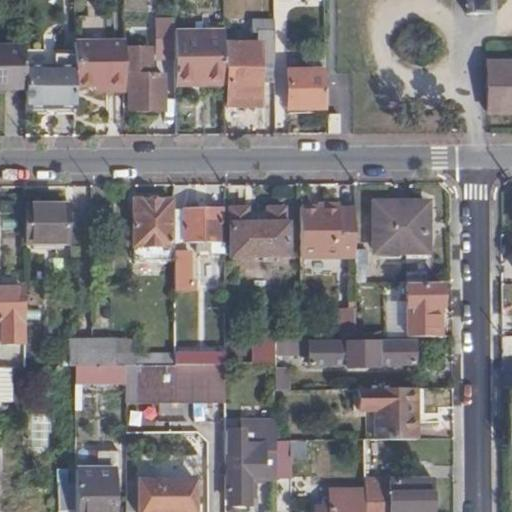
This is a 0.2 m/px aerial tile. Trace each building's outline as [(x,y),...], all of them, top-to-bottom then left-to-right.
[(484,0),(466,0),(467,15),(484,15),(484,0)] [(228,85),(229,107),(260,107),(260,97),(260,75),(275,75),(275,20),(260,21),(260,45),(225,45),(225,70),(232,70),(231,85),(228,85)] [(225,79),(225,70),(225,45),(225,31),(174,32),(175,42),(175,66),(175,86),(197,86),(199,80),(225,79)] [(125,41),(74,42),(74,50),(75,84),(96,83),(108,83),(109,92),(125,92),(125,61),(125,41)] [(175,66),(175,42),(162,42),(162,66),(175,66)] [(24,52),(24,46),(0,46),(0,87),(25,87),(24,52)] [(314,80),(325,72),(324,48),(312,48),(312,72),(314,72),(314,80)] [(25,109),(75,107),(75,84),(74,50),(24,52),(25,87),(25,92),(25,109)] [(125,92),(125,110),(162,110),(163,76),(135,75),(135,60),(125,61),(125,92)] [(488,112),(511,112),(511,62),(487,63),(488,112)] [(288,108),(325,109),(325,72),(314,80),(314,72),(312,72),(288,73),(288,108)] [(175,91),(225,90),(225,79),(199,80),(197,86),(175,86),(175,91)] [(96,93),(109,92),(108,83),(96,83),(96,93)] [(340,95),(332,95),(331,110),(341,110),(340,95)] [(174,246),(174,200),(135,201),(135,246),(174,246)] [(427,203),(375,204),(376,252),(428,253),(427,203)] [(69,240),(68,206),(31,206),(31,240),(69,240)] [(296,209),(296,258),(355,259),(355,248),(355,213),(339,213),(339,210),(296,209)] [(220,239),(220,211),(186,211),(185,240),(220,239)] [(278,211),(264,211),(264,223),(243,223),(242,211),(227,211),(227,256),(278,256),(278,246),(282,246),(282,223),(278,222),(278,211)] [(174,260),(174,252),(174,246),(135,246),(135,259),(174,260)] [(355,259),(355,283),(365,283),(365,248),(355,248),(355,259)] [(174,260),(174,277),(190,278),(190,253),(174,252),(174,260)] [(201,262),(200,280),(215,281),(215,262),(201,262)] [(405,338),(434,337),(434,309),(440,308),(440,284),(405,283),(405,300),(405,338)] [(21,321),(25,321),(25,287),(0,287),(0,319),(4,320),(4,342),(21,342),(21,321)] [(405,300),(385,300),(385,338),(405,338),(405,300)] [(355,307),(338,307),(338,332),(355,332),(355,307)] [(276,340),(276,364),(276,390),(286,390),(286,356),(311,355),(311,365),(345,364),(346,367),(378,367),(380,364),(416,363),(415,342),(311,343),(311,339),(298,340),(276,340)] [(74,366),(94,366),(94,340),(74,340),(74,366)] [(94,366),(123,366),(123,340),(94,340),(94,366)] [(127,366),(175,365),(175,353),(175,351),(162,351),(162,354),(135,354),(135,340),(123,340),(123,366),(127,366)] [(254,340),(253,364),(276,364),(276,340),(254,340)] [(175,365),(226,365),(226,353),(175,353),(175,365)] [(226,393),(226,365),(175,365),(127,366),(127,394),(226,393)] [(0,401),(13,401),(13,367),(0,366),(0,401)] [(124,383),(123,366),(94,366),(74,366),(74,384),(124,383)] [(418,440),(418,389),(358,389),(359,411),(376,411),(377,440),(418,440)] [(255,476),(276,476),(276,442),(276,422),(243,423),(243,432),(226,432),(226,456),(230,455),(230,505),(250,506),(250,496),(255,496),(255,482),(255,476)] [(307,441),(292,442),(291,457),(306,456),(307,441)] [(276,442),(276,476),(291,476),(291,457),(292,442),(276,442)] [(75,486),(75,511),(113,511),(114,471),(120,470),(120,452),(99,453),(99,471),(75,471),(75,486)] [(365,480),(365,511),(434,511),(434,481),(365,480)] [(141,482),(141,511),(195,511),(195,481),(141,482)] [(58,486),(58,511),(75,511),(75,486),(58,486)] [(315,511),(361,511),(361,492),(330,492),(329,507),(316,507),(315,511)]
